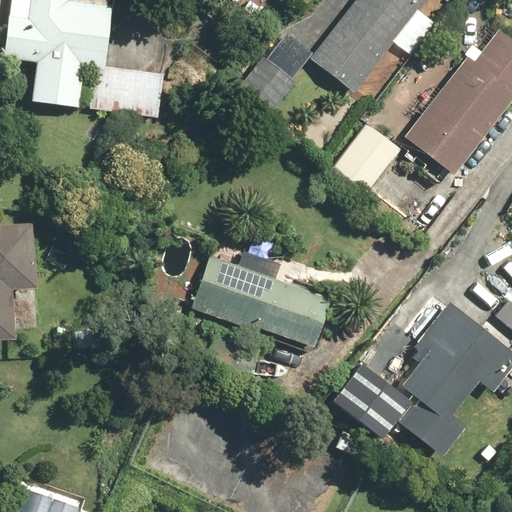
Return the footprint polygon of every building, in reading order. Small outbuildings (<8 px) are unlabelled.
[(10,0),(5,59),(36,62),(32,101),(80,106),(83,65),(92,66),(88,107),(159,114),(163,72),(105,67),(111,0),(10,0)] [(426,0),(354,0),(313,53),(289,34),(270,58),(264,53),(238,86),(268,110),(310,56),(368,102),(401,60),(388,49),(426,0)] [(482,50),(476,45),(473,42),(464,54),(467,56),(405,135),(429,154),(419,166),(441,184),(511,95),(511,38),(500,28),(482,50)] [(366,192),(401,148),(368,123),(333,167),(366,192)] [(38,286),(34,222),(0,223),(0,337),(16,337),(13,288),(38,286)] [(333,297),(210,255),(192,307),(252,328),(254,325),(315,346),(333,297)] [(488,330),(436,289),(394,341),(419,361),(401,385),(416,397),(399,419),(443,454),(467,424),(463,421),(467,417),(461,412),(462,410),(458,407),(479,380),(494,392),(507,374),(504,372),(506,370),(503,367),(505,364),(503,362),(510,351),(510,340),(500,339),(488,330)] [(77,511),(80,505),(3,480),(0,488),(0,511),(77,511)]
